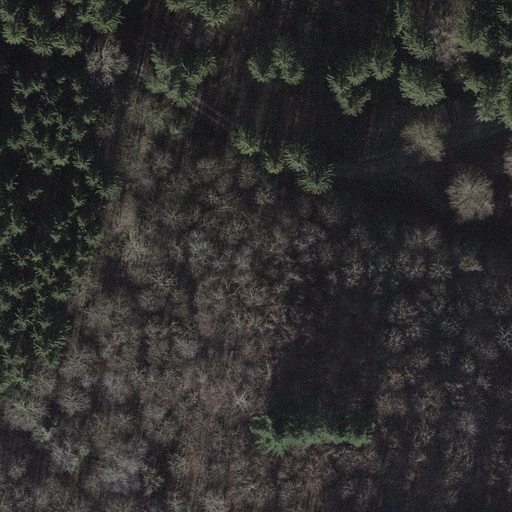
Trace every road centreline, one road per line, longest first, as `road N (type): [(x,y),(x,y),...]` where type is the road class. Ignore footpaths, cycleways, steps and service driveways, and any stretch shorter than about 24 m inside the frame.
road 1 (track): [(0,13),(85,41),(269,151),(329,174),(410,164)]
road 2 (track): [(11,401),(124,511)]
road 3 (track): [(410,164),(475,217),(511,230)]
